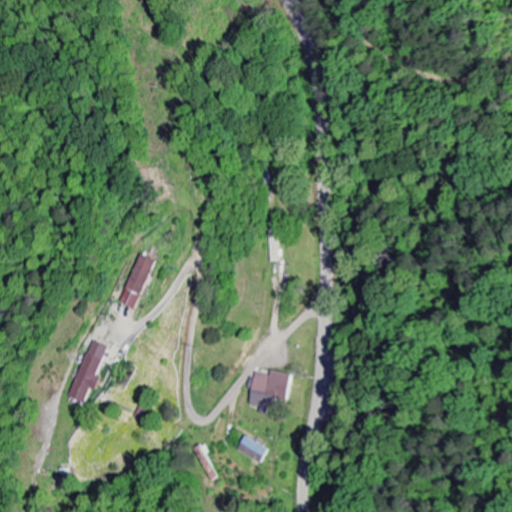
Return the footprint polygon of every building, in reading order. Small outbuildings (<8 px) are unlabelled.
[(270,231),(271,263),(281,262),(280,231),(270,231)] [(140,310),(158,260),(140,254),(122,303),(140,310)] [(73,398),(88,403),(93,388),(100,390),(103,378),(100,377),(110,346),(91,340),(73,398)] [(251,405),(261,407),(260,413),(272,415),(275,398),(290,401),(295,375),(273,371),(272,375),(257,373),(251,405)] [(240,451),(265,464),(272,450),(248,437),(240,451)]
